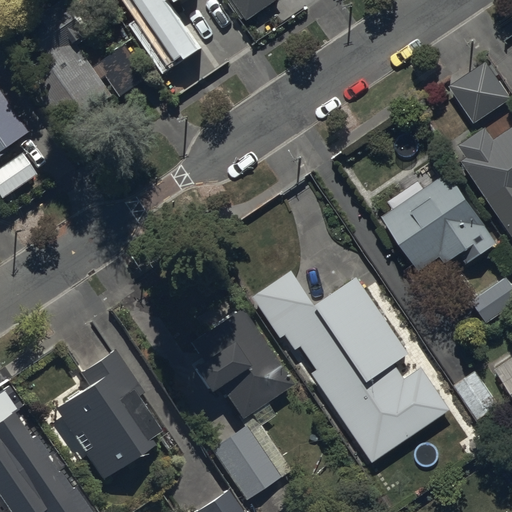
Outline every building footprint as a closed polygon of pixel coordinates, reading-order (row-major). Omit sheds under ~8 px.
[(78,129),(116,103),(75,42),(92,30),(71,0),(49,0),(47,2),(9,28),(78,129)] [(184,0),(137,0),(144,9),(127,21),(163,74),(204,46),(176,6),(184,0)] [(232,0),(245,20),(274,0),(232,0)] [(125,97),(148,81),(122,43),(99,58),(125,97)] [(475,121),(511,96),(511,93),(487,57),(449,82),(475,121)] [(0,150),(29,131),(0,88),(0,150)] [(462,157),(511,230),(511,122),(498,132),(493,136),(485,125),(459,143),(466,154),(462,157)] [(0,165),(0,199),(1,200),(36,176),(20,152),(0,165)] [(448,170),(382,214),(420,269),(451,248),(461,264),(496,240),(486,225),(448,170)] [(292,268),(254,294),(370,462),(407,436),(450,407),(422,365),(406,376),(395,360),(410,350),(357,272),(314,301),(292,268)] [(473,299),(488,322),(511,305),(511,282),(507,275),(473,299)] [(219,384),(242,417),(293,382),(240,305),(189,340),(200,356),(187,365),(206,393),(219,384)] [(77,370),(85,382),(50,406),(100,478),(153,443),(127,405),(144,394),(112,347),(77,370)] [(511,354),(496,366),(511,389),(511,354)] [(452,386),(475,419),(499,403),(476,370),(452,386)] [(23,406),(10,387),(0,393),(0,498),(9,511),(92,511),(39,434),(33,439),(14,412),(23,406)] [(209,448),(244,498),(278,475),(243,424),(209,448)] [(192,511),(241,511),(226,489),(192,511)]
